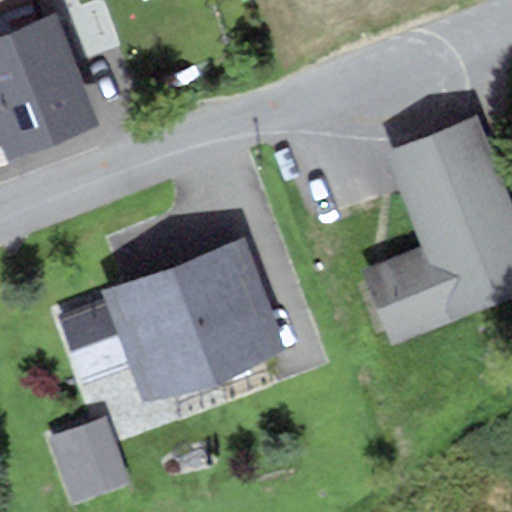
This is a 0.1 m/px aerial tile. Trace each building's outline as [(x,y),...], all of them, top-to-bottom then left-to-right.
[(137,28),(147,69),(244,45),(234,4),(137,28)] [(62,42),(0,66),(0,117),(12,149),(92,118),(62,42)] [(395,332),(511,289),(511,234),(472,128),(398,155),(409,184),(433,250),(373,272),(395,332)] [(237,246),(112,293),(150,394),(275,347),(237,246)] [(110,446),(101,421),(93,424),(53,439),(74,497),(122,480),(110,446)]
